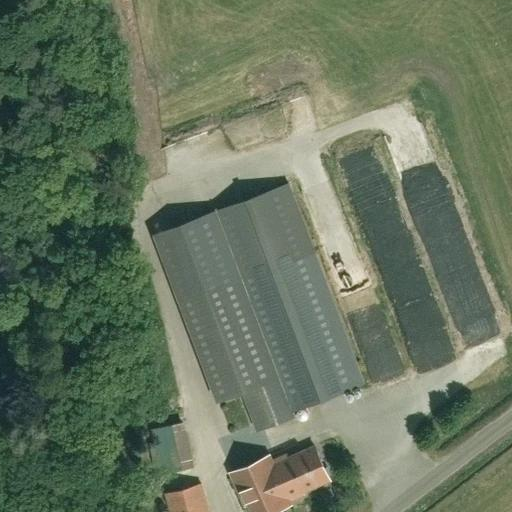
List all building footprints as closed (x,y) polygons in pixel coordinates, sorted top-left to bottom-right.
[(161,231),(224,399),(249,390),(263,428),(295,416),(293,411),(364,384),(289,184),(161,231)] [(415,362),(450,352),(423,258),(388,268),(415,362)] [(154,476),(194,467),(184,422),(144,431),(154,476)] [(316,447),(288,459),(287,456),(271,463),(268,456),(230,473),(240,493),(244,492),(252,511),(275,511),(280,510),(278,506),(304,495),(302,492),(330,480),(316,447)] [(170,511),(209,511),(202,484),(166,494),(170,511)]
